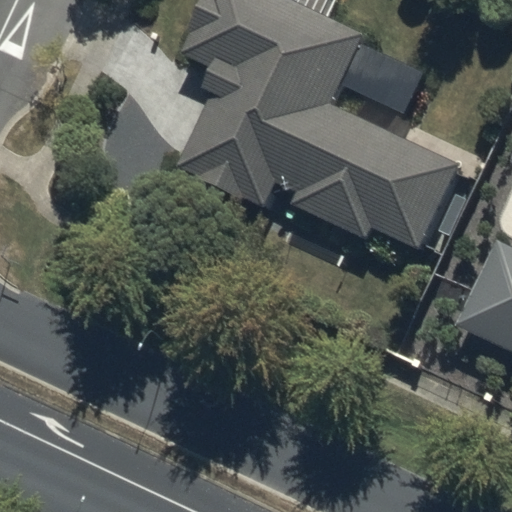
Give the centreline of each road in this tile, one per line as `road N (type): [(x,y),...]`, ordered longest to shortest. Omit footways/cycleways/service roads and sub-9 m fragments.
road 1 (tertiary): [(0,319),(409,511)]
road 2 (tertiary): [(116,511),(0,456)]
